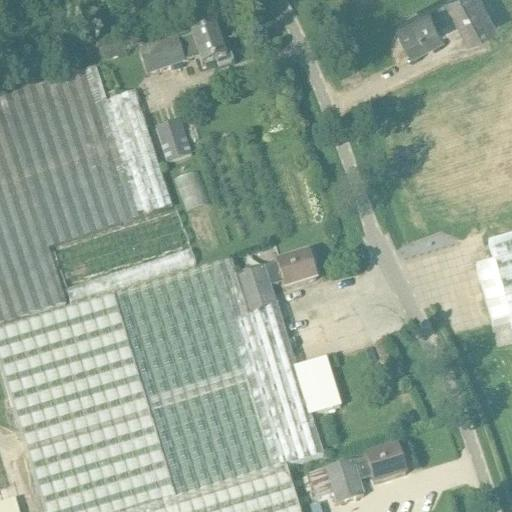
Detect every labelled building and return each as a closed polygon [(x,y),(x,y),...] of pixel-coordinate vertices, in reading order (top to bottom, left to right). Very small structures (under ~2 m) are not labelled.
[(428,9),(396,25),(410,52),(442,35),(438,28),(454,19),(467,44),(497,28),(495,26),(481,0),(443,0),(444,1),(429,10),(428,9)] [(215,30),(191,38),(139,56),(146,79),(199,61),(202,69),(216,64),(218,69),(233,64),(226,43),(220,45),(215,30)] [(155,131),(166,166),(191,158),(180,123),(155,131)] [(511,241),(487,248),(493,266),(474,272),(485,309),(491,330),(508,325),(511,336),(511,338),(511,241)] [(107,302),(106,302),(0,334),(0,371),(42,511),(147,511),(285,471),(323,459),(292,359),(301,356),(303,352),(299,340),(296,330),(285,334),(277,309),(273,297),(270,289),(282,285),(285,293),(316,283),(307,255),(276,265),(276,266),(264,270),(264,269),(235,278),(231,264),(107,302)] [(324,472),(307,478),(317,511),(321,511),(335,507),(364,499),(359,485),(372,481),(374,488),(405,478),(396,450),(366,459),(366,461),(353,465),(353,464),(324,472)] [(298,511),(285,471),(147,511),(298,511)]
